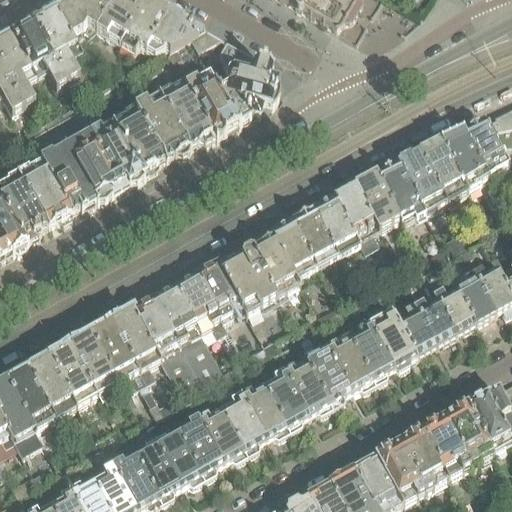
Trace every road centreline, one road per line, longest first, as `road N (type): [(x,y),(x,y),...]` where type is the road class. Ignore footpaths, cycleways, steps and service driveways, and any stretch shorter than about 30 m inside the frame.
road 1 (tertiary): [(0,357),(511,78)]
road 2 (tertiary): [(350,111),(0,306)]
road 3 (residential): [(511,364),(249,511)]
road 4 (residential): [(350,111),(317,64),(202,0)]
road 5 (tertiary): [(507,28),(350,111)]
